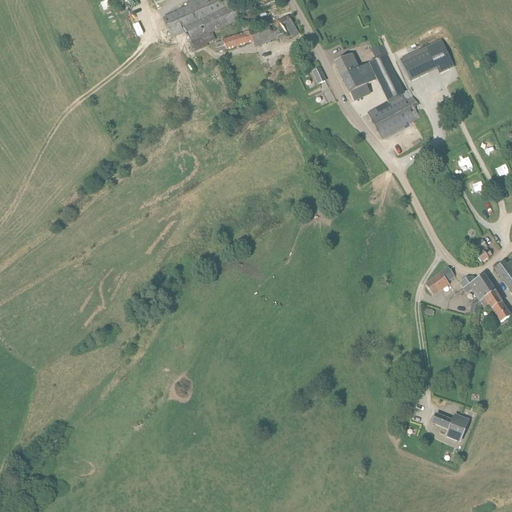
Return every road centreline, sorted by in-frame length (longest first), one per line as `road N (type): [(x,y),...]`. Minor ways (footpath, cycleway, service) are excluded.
road 1 (unclassified): [(441,252),(396,170),(352,116),(290,0)]
road 2 (residential): [(441,252),(416,307),(428,410)]
